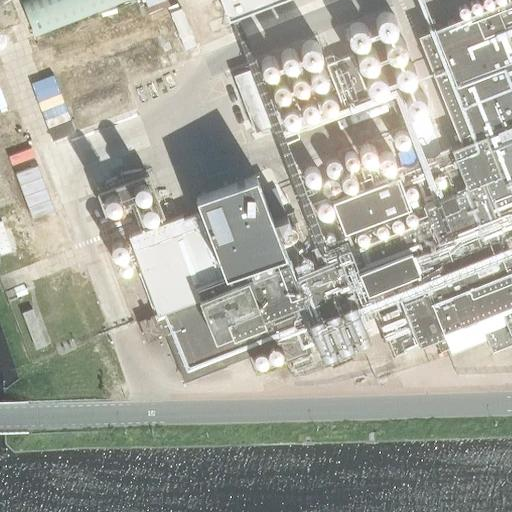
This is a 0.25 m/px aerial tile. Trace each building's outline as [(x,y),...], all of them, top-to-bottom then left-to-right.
[(25,0),(20,2),(33,34),(116,0),(25,0)] [(220,0),(228,18),(276,0),(220,0)] [(511,0),(506,0),(459,18),(460,21),(421,37),(462,143),(450,148),(466,188),(423,205),(437,240),(358,271),(392,355),(434,338),(440,351),(448,348),(450,353),(486,340),(491,353),(511,344),(511,0)] [(81,34),(117,35),(147,26),(140,3),(80,21),(79,28),(75,28),(34,40),(40,61),(48,58),(48,50),(59,47),(60,41),(81,34)] [(13,31),(0,34),(0,47),(16,43),(13,31)] [(160,38),(45,76),(62,128),(86,120),(78,93),(168,63),(160,38)] [(255,132),(278,122),(256,66),(233,75),(255,132)] [(34,144),(8,153),(30,218),(55,210),(34,144)] [(286,359),(308,351),(291,308),(302,304),(310,322),(308,323),(321,357),(368,339),(368,338),(379,333),(372,316),(361,321),(355,305),(354,305),(333,252),(316,259),(320,268),(295,278),(288,262),(283,251),(252,175),(193,197),(198,210),(127,237),(157,314),(139,321),(147,341),(165,334),(184,381),(280,343),(286,359)] [(397,177),(331,202),(343,233),(409,208),(397,177)] [(143,191),(123,200),(131,218),(151,210),(143,191)] [(409,215),(409,219),(412,223),(416,225),(421,225),(425,221),(426,216),(425,211),(420,208),(415,208),(411,211),(409,215)] [(104,212),(90,216),(95,239),(110,235),(104,212)] [(410,223),(408,219),(405,216),(401,214),(396,216),(393,220),(393,225),(395,230),(400,232),(405,231),(408,227),(410,223)] [(36,224),(44,257),(64,252),(57,219),(36,224)] [(386,238),(390,236),(393,232),(393,228),(390,224),(387,221),(382,221),(378,224),(376,229),(377,234),(381,238),(386,238)] [(375,242),(377,237),(376,232),(372,228),(367,228),(362,230),(360,234),(359,238),(361,242),(365,245),(370,245),(375,242)] [(35,350),(46,346),(32,309),(21,313),(35,350)] [(267,355),(268,360),(272,363),(277,363),(280,360),(282,356),(281,351),(277,349),(272,348),(268,351),(267,355)] [(266,366),(267,361),(266,357),(262,354),(258,354),(254,357),(252,361),(254,366),(257,368),(262,368),(266,366)]
